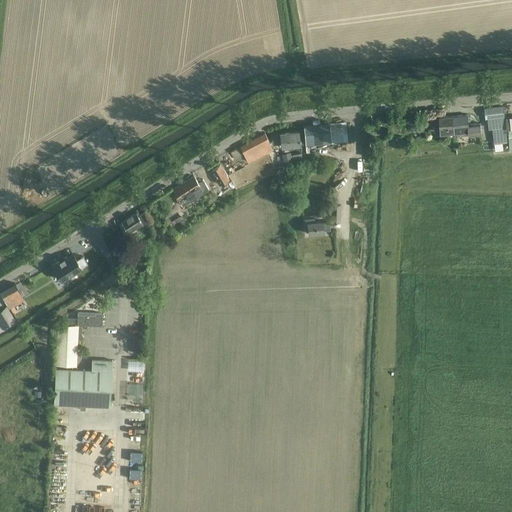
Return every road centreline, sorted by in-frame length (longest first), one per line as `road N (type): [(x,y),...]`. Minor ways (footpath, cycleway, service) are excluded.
road 1 (tertiary): [(0,284),(258,124),(511,97)]
road 2 (unknown): [(511,77),(322,90),(261,110),(0,265)]
road 3 (unknown): [(101,221),(128,290),(128,422)]
road 4 (unknown): [(351,112),(343,238)]
